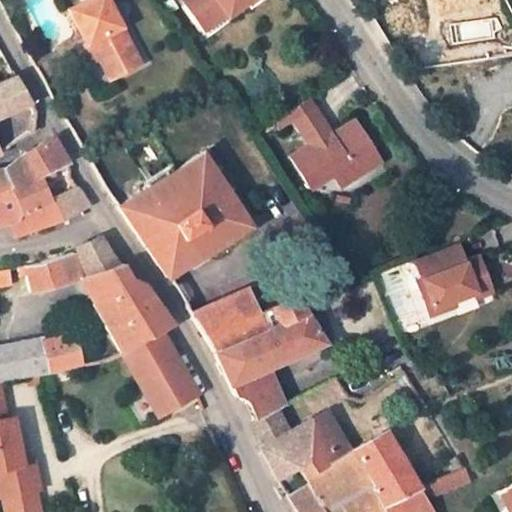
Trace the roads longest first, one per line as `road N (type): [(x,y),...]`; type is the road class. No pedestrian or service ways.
road 1 (residential): [(274,511),(225,402),(53,125),(0,22)]
road 2 (residential): [(511,203),(446,163),(323,0)]
